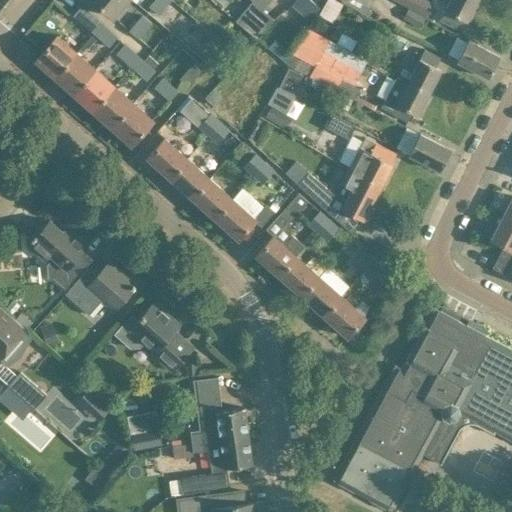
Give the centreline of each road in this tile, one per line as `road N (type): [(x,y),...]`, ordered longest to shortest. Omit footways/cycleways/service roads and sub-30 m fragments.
road 1 (unclassified): [(294,511),(257,296),(232,265),(67,129)]
road 2 (residential): [(511,309),(446,274),(436,258),(437,239),(511,97)]
